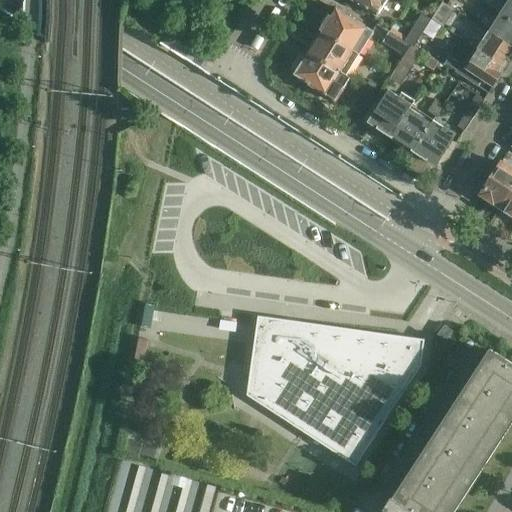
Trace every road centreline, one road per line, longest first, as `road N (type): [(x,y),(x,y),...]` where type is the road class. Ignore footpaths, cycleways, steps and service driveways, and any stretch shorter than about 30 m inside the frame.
road 1 (tertiary): [(413,257),(14,0)]
road 2 (track): [(154,166),(125,253),(65,511)]
road 3 (residential): [(270,0),(227,68),(443,210)]
road 4 (residential): [(511,104),(443,210)]
